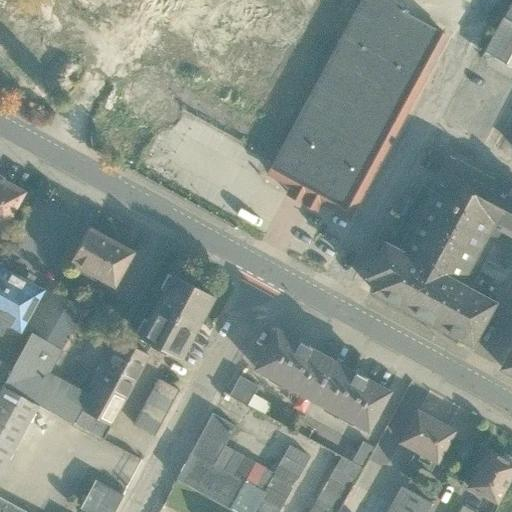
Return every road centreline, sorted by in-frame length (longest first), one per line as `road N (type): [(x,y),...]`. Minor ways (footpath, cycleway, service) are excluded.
road 1 (residential): [(0,124),(266,270)]
road 2 (residential): [(266,270),(134,511)]
road 3 (unknown): [(266,270),(288,210),(277,179),(177,121)]
road 4 (residential): [(421,127),(327,303)]
road 5 (residential): [(327,303),(467,379)]
